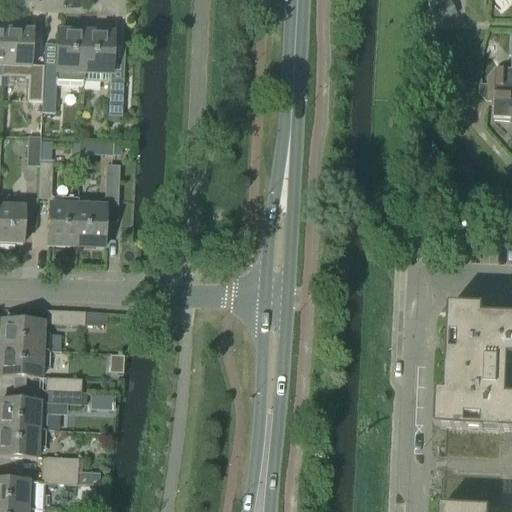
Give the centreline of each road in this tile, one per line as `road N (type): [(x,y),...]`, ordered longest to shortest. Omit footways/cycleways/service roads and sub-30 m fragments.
road 1 (residential): [(407,511),(417,294),(438,277),(511,280)]
road 2 (residential): [(262,303),(0,288)]
road 3 (tertiary): [(293,76),(262,303)]
road 4 (tertiary): [(283,304),(297,128),(293,76)]
road 5 (tertiary): [(262,303),(245,511)]
road 6 (tertiary): [(268,511),(283,304)]
